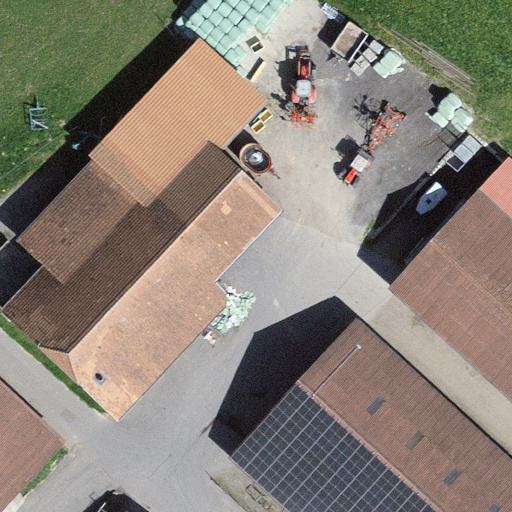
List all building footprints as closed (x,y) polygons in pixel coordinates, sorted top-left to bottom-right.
[(103,168),(105,169),(97,177),(138,216),(145,202),(220,111),(179,76),(103,168)] [(423,79),(357,171),(394,197),(460,106),(423,79)] [(36,326),(101,388),(205,279),(138,216),(97,177),(30,247),(73,287),(36,326)] [(511,243),(472,206),(416,267),(511,355),(511,243)] [(511,511),(511,498),(345,346),(242,459),(299,511),(511,511)] [(0,389),(0,508),(60,444),(0,389)]
